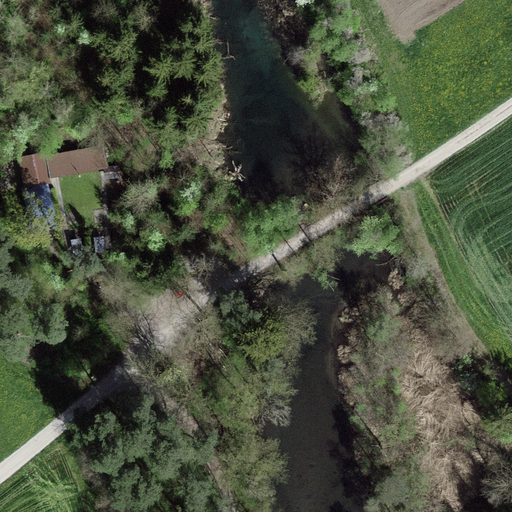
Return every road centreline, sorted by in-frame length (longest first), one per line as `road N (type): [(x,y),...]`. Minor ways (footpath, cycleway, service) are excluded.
road 1 (track): [(0,470),(201,301),(511,105)]
road 2 (track): [(127,368),(192,421),(231,511)]
